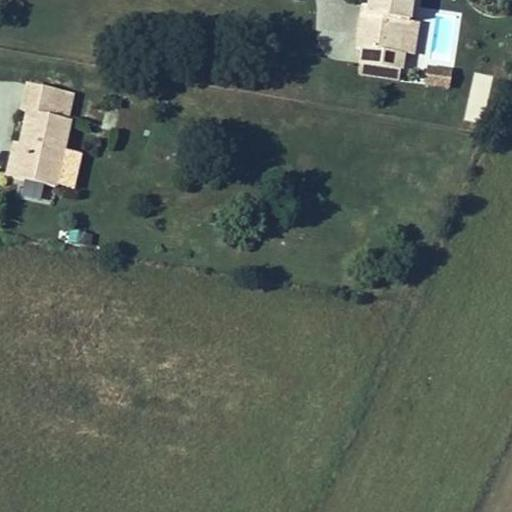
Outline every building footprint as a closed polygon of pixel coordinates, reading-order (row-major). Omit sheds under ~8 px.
[(418,0),(376,0),(375,9),(369,8),(363,42),(369,43),(366,58),(407,66),(410,50),(404,49),(410,16),(415,17),(418,0)] [(416,51),(422,18),(415,17),(410,16),(404,49),(410,50),(416,51)] [(422,87),(448,90),(450,69),(424,66),(422,87)] [(56,92),(25,85),(19,112),(25,113),(17,145),(11,143),(3,177),(9,178),(51,188),(55,171),(67,174),(72,155),(60,152),(67,123),(49,118),(56,92)] [(63,244),(91,245),(91,232),(64,230),(63,244)]
